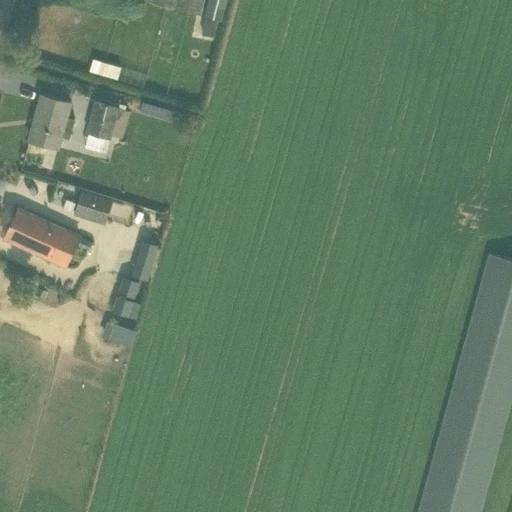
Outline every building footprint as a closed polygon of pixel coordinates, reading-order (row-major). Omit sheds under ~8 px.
[(155,0),(201,13),(204,0),(155,0)] [(208,0),(205,16),(222,20),(227,0),(208,0)] [(217,20),(206,17),(202,33),(214,35),(217,20)] [(118,76),(121,66),(94,58),(91,68),(118,76)] [(75,118),(67,116),(71,103),(42,95),(29,139),(34,140),(56,146),(58,147),(62,136),(69,138),(70,137),(71,132),(75,118)] [(123,137),(130,109),(95,100),(87,131),(111,137),(111,134),(123,137)] [(121,203),(113,200),(82,190),(74,212),(106,222),(109,212),(118,214),(121,203)] [(66,266),(79,236),(18,208),(5,237),(66,266)] [(163,242),(143,237),(133,273),(153,279),(163,242)] [(511,258),(489,252),(417,511),(479,511),(511,392),(511,258)] [(127,277),(122,292),(135,296),(140,281),(127,277)] [(121,296),(116,312),(128,315),(133,300),(121,296)] [(108,320),(102,334),(121,341),(126,327),(108,320)]
